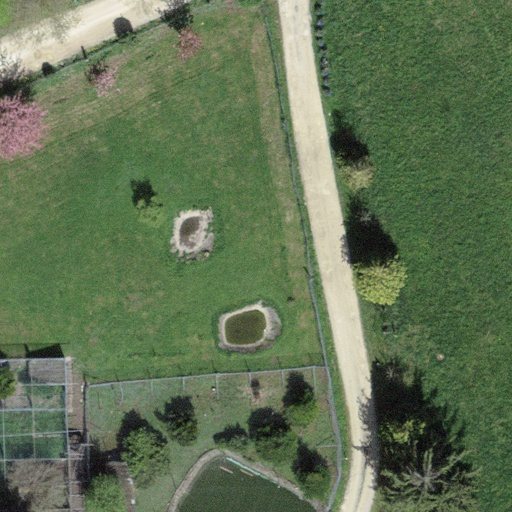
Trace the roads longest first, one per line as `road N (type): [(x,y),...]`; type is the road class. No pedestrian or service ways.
road 1 (track): [(289,0),(308,140),(373,458),(362,511)]
road 2 (track): [(0,71),(150,0)]
